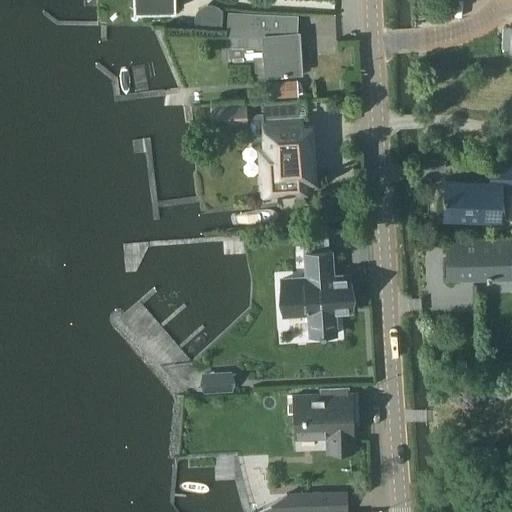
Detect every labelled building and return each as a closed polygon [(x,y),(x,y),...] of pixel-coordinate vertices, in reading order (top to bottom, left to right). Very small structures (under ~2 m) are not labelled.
[(229,11),(228,43),(262,45),(264,74),(301,72),(298,30),(292,31),(291,15),(253,14),(253,12),(229,11)] [(297,79),(269,81),(270,98),(298,96),(297,79)] [(244,103),(212,106),(213,125),(246,122),(244,103)] [(264,118),(279,117),(278,104),(278,103),(263,104),(264,118)] [(263,112),(247,113),(248,139),(264,139),(265,150),(270,150),(272,170),(262,171),(263,194),(275,193),(275,196),(284,195),(284,192),(308,191),(307,170),(311,169),(310,139),(312,139),(311,124),(280,126),(279,120),(263,122),(263,112)] [(447,182),(446,217),(500,218),(501,184),(511,184),(511,167),(491,167),(490,183),(447,182)] [(289,234),(261,235),(261,243),(289,242),(289,234)] [(306,278),(281,279),(283,306),(307,304),(308,314),(309,335),(310,335),(334,334),(337,334),(335,309),(352,308),(350,275),(334,276),(333,270),(332,250),(328,250),(327,235),(303,237),(306,278)] [(448,238),(449,277),(511,274),(511,247),(476,249),(476,237),(448,238)] [(457,370),(467,370),(467,359),(457,360),(457,370)] [(235,371),(211,372),(212,388),(236,387),(235,371)] [(349,392),(349,384),(321,385),(322,393),(293,394),(295,435),(328,434),(328,450),(353,449),(351,392),(349,392)] [(252,511),(286,511),(288,511),(347,510),(346,491),(287,493),(252,511)]
